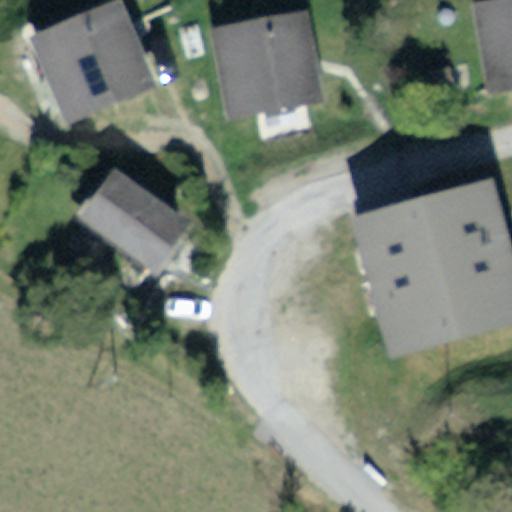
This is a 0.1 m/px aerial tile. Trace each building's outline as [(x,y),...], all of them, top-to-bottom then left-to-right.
[(107,0),(7,0),(39,94),(129,64),(107,0)] [(293,0),(256,0),(199,10),(214,100),(308,84),(293,0)] [(511,0),(462,0),(474,72),(511,65),(511,0)] [(173,192),(88,132),(52,184),(136,243),(173,192)] [(470,155),(336,187),(370,331),(505,299),(470,155)]
